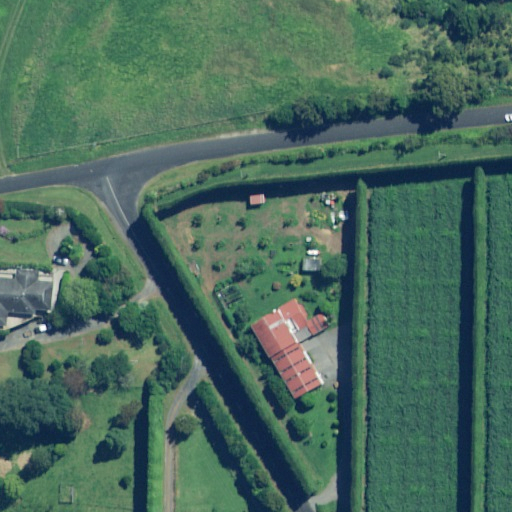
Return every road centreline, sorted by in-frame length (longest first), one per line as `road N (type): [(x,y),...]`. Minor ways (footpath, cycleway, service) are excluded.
road 1 (unclassified): [(106,167),(511,112)]
road 2 (unclassified): [(106,167),(298,511)]
